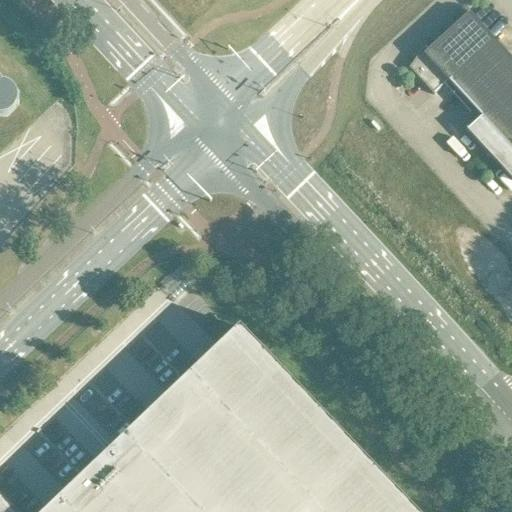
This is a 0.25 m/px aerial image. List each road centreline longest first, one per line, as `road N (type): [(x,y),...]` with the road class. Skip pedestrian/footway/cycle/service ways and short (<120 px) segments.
road 1 (tertiary): [(219,150),(449,379),(511,431)]
road 2 (tertiary): [(511,429),(244,128)]
road 3 (unknown): [(511,231),(389,78),(390,59),(457,0)]
road 4 (unclassified): [(0,353),(219,150)]
road 5 (unclassified): [(191,125),(0,306)]
road 6 (unclassified): [(244,128),(366,0)]
road 7 (tertiary): [(78,0),(191,125)]
road 8 (unclassified): [(330,0),(217,100)]
road 9 (tertiary): [(217,100),(119,0)]
